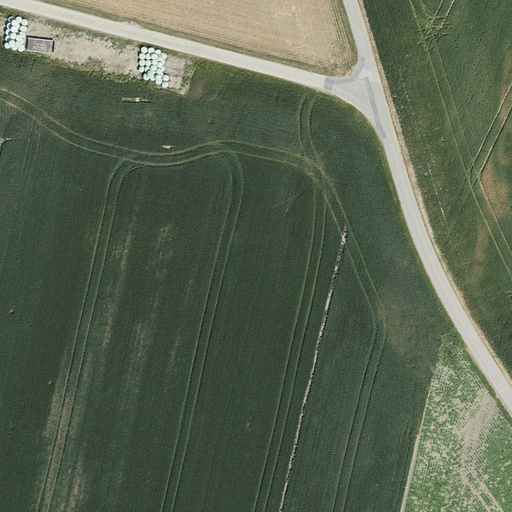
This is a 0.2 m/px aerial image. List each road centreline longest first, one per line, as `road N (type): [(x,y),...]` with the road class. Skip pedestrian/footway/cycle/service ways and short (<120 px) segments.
road 1 (unclassified): [(33,0),(384,93)]
road 2 (track): [(384,93),(427,264),(511,409)]
